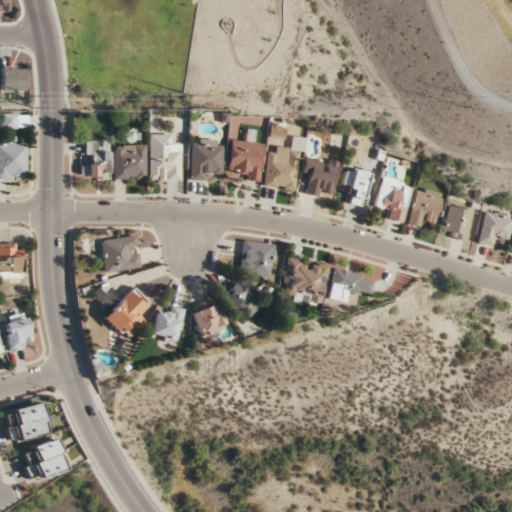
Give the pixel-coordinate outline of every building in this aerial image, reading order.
[(0,91),(27,92),(27,67),(0,66),(0,91)] [(27,114),(0,113),(0,128),(27,129),(27,114)] [(181,182),(181,144),(169,144),(169,135),(148,135),(148,182),(181,182)] [(0,179),(25,180),(25,147),(15,147),(15,137),(3,137),(3,146),(0,146),(0,179)] [(222,139),(189,139),(189,181),(211,181),(211,172),(222,172),(222,139)] [(259,182),(263,144),(230,140),(226,179),(259,182)] [(109,178),(109,142),(84,142),(84,178),(109,178)] [(145,145),(113,145),(113,180),(145,180),(145,145)] [(295,192),(300,150),(268,146),(262,188),(295,192)] [(330,199),(338,162),(327,160),(306,156),(301,178),(309,179),(306,194),(330,199)] [(343,190),(351,191),(349,204),(363,206),(366,171),(344,169),(343,190)] [(401,223),(411,186),(391,180),(389,187),(380,185),(375,205),(385,208),(383,218),(401,223)] [(443,194),(417,187),(407,224),(415,226),(417,218),(435,223),(443,194)] [(464,242),(474,209),(450,203),(441,236),(464,242)] [(511,222),(511,216),(486,209),(477,243),(494,247),(497,238),(507,241),(511,222)] [(99,240),(103,273),(140,268),(136,236),(99,240)] [(274,245),(242,240),(238,274),(269,279),(274,245)] [(0,277),(21,277),(21,243),(0,243),(0,277)] [(319,308),(328,266),(287,257),(280,289),(290,292),(288,301),(319,308)] [(332,269),(326,299),(345,302),(347,292),(368,297),(372,277),(332,269)] [(258,307),(250,298),(256,293),(240,276),(217,297),(236,316),(242,310),(248,316),(258,307)] [(102,318),(124,340),(146,318),(138,310),(147,302),(132,287),(102,318)] [(218,303),(190,312),(199,339),(227,330),(218,303)] [(155,313),(150,335),(176,342),(184,310),(167,306),(164,315),(155,313)] [(0,319),(8,351),(34,344),(26,313),(0,319)] [(47,433),(40,404),(2,413),(10,443),(47,433)] [(63,469),(53,439),(16,452),(27,481),(63,469)]
